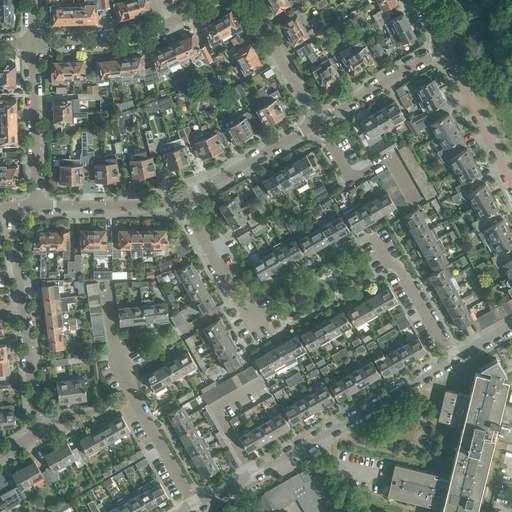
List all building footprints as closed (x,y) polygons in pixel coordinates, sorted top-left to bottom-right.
[(91,3),(85,3),(85,23),(86,23),(87,24),(91,24),(92,23),(97,23),(97,9),(99,9),(105,8),(104,0),(98,0),(91,1),(91,3)] [(123,18),(124,19),(128,18),(129,17),(124,0),(117,0),(113,1),(118,20),(123,18)] [(124,0),(129,17),(130,16),(131,17),(135,16),(136,15),(141,13),(136,0),(124,0)] [(136,0),(141,13),(143,14),(147,13),(147,12),(152,11),(149,0),(136,0)] [(273,0),(269,3),(269,5),(271,8),(272,8),(275,13),(283,8),(284,9),(294,3),(292,0),(273,0)] [(312,0),(309,0),(303,4),(298,7),(301,12),(315,4),(312,0)] [(319,9),(328,3),(325,0),(320,0),(315,3),(319,9)] [(397,2),(395,0),(377,0),(382,10),(373,14),(376,21),(378,20),(389,14),(390,14),(386,8),(397,2)] [(0,13),(13,13),(13,12),(13,8),(12,7),(12,2),(0,2),(0,13)] [(85,3),(73,4),(73,23),(78,23),(79,24),(83,24),(84,23),(85,23),(85,3)] [(49,5),(50,19),(50,24),(55,24),(56,25),(60,25),(61,24),(62,24),(62,4),(49,5)] [(73,4),(62,4),(62,24),(63,24),(63,25),(68,24),(69,23),(73,23),(73,4)] [(231,12),(224,16),(222,17),(232,33),(235,31),(237,34),(242,31),(240,28),(241,28),(231,12)] [(3,25),(8,25),(13,25),(13,20),(14,19),(13,15),(13,14),(13,13),(0,13),(0,26),(3,26),(3,25)] [(302,26),(296,14),(289,18),(290,20),(282,24),(285,29),(284,30),(286,33),(287,33),(288,34),(302,26)] [(396,32),(409,25),(404,14),(392,20),(389,14),(378,20),(376,21),(379,27),(385,24),(386,26),(391,23),(396,32)] [(352,16),(342,22),(344,27),(355,21),(352,16)] [(213,22),(212,22),(222,39),(232,33),(222,17),(218,19),(217,19),(213,21),(213,22)] [(222,39),(212,22),(211,23),(210,23),(207,25),(206,26),(202,28),(212,45),(222,39)] [(316,39),(322,35),(327,32),(330,30),(327,25),(311,35),(314,40),(316,39)] [(415,37),(409,25),(396,32),(402,43),(415,37)] [(309,37),(302,26),(288,34),(288,35),(288,37),(290,40),(291,40),(294,45),(302,40),(302,41),(309,37)] [(324,39),(327,44),(330,49),(335,46),(327,32),(322,35),(324,39)] [(182,40),(190,57),(201,52),(206,63),(212,61),(205,46),(199,49),(193,35),(189,37),(187,37),(184,38),(183,39),(182,40)] [(324,39),(322,35),(316,39),(324,52),(330,49),(327,44),(324,39)] [(349,46),(362,68),(372,62),(373,61),(369,55),(368,55),(366,52),(369,51),(362,39),(349,46)] [(180,62),(190,57),(182,40),(180,40),(177,41),(176,42),(172,44),(180,62)] [(371,46),(378,57),(383,54),(377,43),(371,46)] [(162,49),(169,66),(180,62),(172,44),(168,46),(166,46),(163,47),(162,49)] [(238,64),(255,54),(254,53),(255,52),(253,49),(251,48),(249,44),(238,50),(236,46),(224,52),(227,57),(232,54),(238,64)] [(300,58),(301,57),(312,51),(307,44),(296,50),(300,58)] [(342,58),(348,68),(352,74),(353,73),(354,74),(359,71),(360,69),(362,68),(349,46),(334,55),(337,61),(342,58)] [(153,81),(154,81),(162,80),(160,75),(165,73),(163,69),(169,66),(162,49),(161,49),(159,49),(156,51),(155,52),(151,54),(156,65),(151,66),(150,66),(153,81)] [(255,69),(261,66),(260,65),(261,64),(255,54),(238,64),(233,67),(236,72),(241,69),(244,74),(254,68),(255,69)] [(334,55),(320,64),(333,85),(335,84),(336,85),(340,83),(340,81),(341,80),(332,64),(337,61),(334,55)] [(131,57),(130,57),(133,77),(144,75),(145,83),(152,82),(153,81),(150,66),(149,67),(143,68),(142,56),(137,57),(136,56),(132,56),(131,57)] [(133,77),(130,57),(129,57),(125,57),(124,58),(119,59),(121,78),(133,77)] [(109,60),(108,60),(110,79),(117,79),(117,82),(122,81),(121,78),(119,59),(114,59),(113,59),(110,59),(109,60)] [(66,61),(61,62),(62,81),(74,80),(73,61),(72,61),(71,60),(67,60),(66,61)] [(73,61),(74,80),(85,80),(85,61),(80,61),(79,60),(74,60),(74,61),(73,61)] [(110,79),(108,60),(107,60),(106,60),(102,60),(101,61),(96,62),(98,75),(94,75),(94,81),(99,81),(110,79)] [(0,75),(14,75),(14,63),(13,63),(7,63),(7,64),(1,64),(1,63),(0,62),(0,75)] [(62,81),(61,62),(51,62),(52,81),(52,84),(58,84),(58,81),(62,81)] [(333,85),(320,64),(310,69),(314,75),(315,75),(321,85),(320,85),(323,90),(324,89),(324,90),(333,85)] [(260,73),(254,76),(259,87),(265,84),(260,73)] [(14,75),(0,75),(0,87),(15,87),(15,82),(16,81),(15,77),(15,76),(14,75)] [(229,90),(228,89),(229,89),(226,84),(223,86),(217,76),(210,80),(219,95),(229,90)] [(185,88),(189,86),(190,86),(187,78),(182,80),(185,88)] [(418,94),(421,99),(439,90),(433,79),(417,88),(420,94),(418,94)] [(240,84),(235,87),(241,97),(246,94),(240,84)] [(201,86),(199,87),(186,93),(188,97),(203,91),(201,86)] [(234,86),(229,89),(228,89),(229,90),(235,101),(241,97),(235,87),(234,86)] [(402,86),(396,90),(400,97),(406,93),(402,86)] [(259,93),(263,100),(274,120),(278,118),(280,118),(283,116),(283,115),(284,114),(280,107),(284,103),(285,103),(279,93),(278,93),(278,94),(272,97),(274,100),(271,102),(265,92),(265,90),(259,93)] [(412,118),(416,124),(429,116),(426,111),(445,101),(439,90),(421,99),(421,100),(417,102),(423,112),(416,116),(412,118)] [(1,94),(0,93),(0,111),(16,111),(16,110),(17,109),(16,105),(15,104),(15,99),(1,100),(1,94)] [(400,98),(406,107),(412,104),(406,94),(400,98)] [(54,112),(73,111),(72,99),(53,100),(54,105),(53,106),(53,110),(54,111),(54,112)] [(132,100),(124,102),(125,108),(134,106),(132,100)] [(274,120),(263,100),(258,103),(261,108),(256,111),(262,121),(261,121),(263,126),(264,125),(265,126),(265,125),(267,126),(270,124),(270,122),(274,120)] [(383,108),(394,125),(399,122),(398,120),(404,117),(395,101),(383,108)] [(146,111),(147,111),(153,109),(150,103),(144,105),(146,111)] [(373,114),(382,130),(388,127),(389,128),(394,125),(383,108),(373,114)] [(131,109),(125,111),(116,114),(119,134),(126,133),(123,117),(132,116),(131,109)] [(249,110),(234,119),(236,123),(235,123),(244,138),(248,135),(250,136),(253,134),(253,132),(254,132),(249,124),(255,120),(249,110)] [(0,122),(16,122),(16,118),(17,117),(17,113),(16,112),(16,111),(0,111),(0,122)] [(73,111),(54,112),(54,124),(55,124),(55,127),(62,126),(61,123),(73,123),(73,117),(87,117),(87,111),(73,111)] [(212,115),(219,128),(220,128),(220,129),(225,127),(218,112),(212,115)] [(431,116),(429,116),(416,124),(419,130),(429,124),(436,136),(456,125),(449,113),(434,122),(431,116)] [(382,130),(373,114),(362,121),(359,123),(364,130),(366,128),(371,137),(377,133),(378,135),(383,131),(382,130)] [(420,132),(419,130),(416,124),(412,118),(406,121),(414,136),(420,132)] [(0,134),(16,134),(16,133),(17,132),(17,128),(16,127),(16,122),(0,122),(0,134)] [(244,138),(235,123),(225,129),(234,143),(235,143),(236,144),(240,142),(240,140),(244,138)] [(200,126),(202,129),(212,153),(216,152),(217,153),(221,151),(222,149),(223,149),(222,148),(224,147),(222,143),(220,144),(219,140),(224,138),(220,129),(220,128),(219,128),(214,130),(216,133),(210,136),(208,130),(207,130),(205,124),(200,126)] [(439,157),(454,149),(452,144),(463,137),(456,125),(436,136),(443,148),(437,152),(439,157)] [(188,126),(183,129),(189,143),(189,145),(195,142),(201,158),(202,158),(203,158),(207,157),(207,155),(212,153),(202,129),(191,134),(188,126)] [(183,145),(189,143),(183,129),(179,131),(181,138),(170,142),(178,166),(183,165),(184,166),(188,164),(188,163),(189,163),(183,145)] [(149,155),(157,153),(154,138),(152,130),(145,131),(149,155)] [(0,152),(2,152),(2,146),(16,145),(16,141),(17,140),(17,135),(16,135),(16,134),(0,134),(0,152)] [(154,138),(157,153),(158,158),(163,157),(167,170),(168,169),(170,170),(173,169),(174,168),(178,166),(170,142),(159,145),(157,137),(154,138)] [(392,147),(389,141),(377,149),(380,154),(392,147)] [(398,149),(400,154),(411,148),(408,143),(398,149)] [(88,171),(88,148),(81,148),(81,153),(80,155),(80,161),(82,163),(82,165),(71,165),(71,182),(75,182),(76,183),(81,183),(82,182),(83,182),(83,171),(88,171)] [(89,160),(94,159),(94,164),(95,181),(96,181),(97,182),(101,182),(101,180),(107,180),(105,156),(94,157),(93,148),(88,148),(89,160)] [(140,152),(139,148),(134,149),(135,153),(128,154),(132,177),(133,177),(134,178),(138,177),(139,176),(144,175),(141,158),(140,152)] [(403,159),(414,153),(411,148),(400,154),(403,159)] [(457,154),(454,149),(439,157),(442,162),(448,159),(455,171),(474,160),(467,148),(457,154)] [(140,152),(141,158),(144,175),(148,174),(149,175),(153,175),(154,173),(155,173),(152,156),(147,157),(146,151),(140,152)] [(7,160),(7,158),(18,157),(18,152),(6,152),(6,160),(7,160)] [(104,154),(105,156),(107,180),(111,180),(112,181),(116,180),(117,179),(118,179),(117,162),(116,162),(115,153),(104,154)] [(403,159),(406,164),(417,158),(414,153),(403,159)] [(295,161),(305,179),(310,175),(309,173),(319,167),(313,158),(309,160),(306,155),(305,155),(305,156),(296,161),(295,161)] [(417,158),(406,164),(409,169),(420,163),(417,158)] [(455,187),(458,192),(472,184),(470,179),(481,173),(474,160),(455,171),(460,180),(461,183),(455,187)] [(305,179),(295,161),(294,162),(295,162),(285,168),(285,167),(284,168),(293,182),(297,189),(307,183),(305,179)] [(409,169),(412,174),(423,168),(420,163),(409,169)] [(6,165),(6,180),(6,185),(18,185),(18,184),(19,184),(19,177),(18,177),(18,165),(6,165)] [(71,182),(71,165),(59,165),(59,166),(55,166),(55,174),(59,174),(59,182),(60,182),(61,183),(65,183),(66,182),(71,182)] [(293,182),(284,168),(274,174),(273,174),(282,189),(293,182)] [(380,179),(390,173),(388,168),(377,174),(380,178),(380,179)] [(423,168),(412,174),(415,179),(425,173),(423,168)] [(393,178),(390,173),(380,179),(383,184),(389,180),(393,178)] [(415,179),(418,184),(428,178),(425,173),(415,179)] [(282,189),(273,174),(273,175),(263,180),(262,180),(265,185),(259,188),(266,198),(267,201),(278,194),(277,192),(282,189)] [(373,182),(380,178),(377,174),(370,178),(373,182)] [(393,178),(389,180),(383,184),(386,189),(396,183),(393,178)] [(428,178),(418,184),(421,189),(431,183),(428,178)] [(356,186),(358,190),(365,186),(363,182),(356,186)] [(314,195),(326,189),(322,183),(311,190),(314,195)] [(399,188),(396,183),(386,189),(387,192),(389,194),(399,188)] [(421,189),(424,194),(434,188),(431,183),(421,189)] [(468,199),(472,206),(492,195),(485,183),(475,189),(472,184),(458,192),(460,197),(462,196),(463,198),(467,199),(468,199)] [(266,198),(259,188),(254,191),(260,202),(266,198)] [(402,193),(399,188),(389,194),(392,199),(402,193)] [(434,188),(424,194),(427,199),(437,193),(434,188)] [(317,201),(329,194),(326,189),(314,195),(317,201)] [(387,192),(376,198),(385,213),(396,206),(394,204),(392,199),(389,194),(387,192)] [(334,197),(336,201),(343,197),(341,193),(334,197)] [(405,198),(402,193),(392,199),(394,204),(405,198)] [(473,222),(476,228),(490,219),(487,214),(499,208),(492,195),(472,206),(479,218),(473,222)] [(225,217),(226,217),(241,208),(237,202),(240,201),(237,196),(219,206),(220,206),(226,217),(225,217)] [(376,198),(366,204),(374,219),(385,213),(376,198)] [(408,203),(405,198),(394,204),(396,206),(397,209),(408,203)] [(435,198),(431,200),(435,207),(439,205),(435,198)] [(358,203),(353,206),(365,227),(376,221),(374,219),(366,204),(362,206),(361,204),(359,205),(358,203)] [(411,208),(408,203),(397,209),(400,214),(411,208)] [(301,211),(300,209),(297,204),(292,207),(296,213),(301,211)] [(365,227),(353,206),(342,212),(354,233),(365,227)] [(244,215),(241,208),(226,217),(226,218),(226,217),(232,228),(247,219),(251,226),(262,220),(255,210),(248,214),(247,213),(244,215)] [(419,212),(417,208),(403,216),(409,227),(423,219),(427,217),(426,215),(427,215),(424,211),(422,210),(419,212)] [(301,213),(302,215),(304,217),(311,213),(308,209),(301,213)] [(340,216),(330,222),(338,237),(349,230),(340,216)] [(493,224),(490,219),(476,228),(478,232),(484,230),(490,242),(510,231),(503,218),(493,224)] [(288,223),(290,227),(298,223),(295,219),(288,223)] [(415,238),(430,229),(423,219),(409,227),(415,238)] [(451,226),(447,219),(443,221),(447,228),(451,226)] [(258,225),(260,229),(267,225),(265,221),(258,225)] [(330,222),(319,228),(328,243),(338,237),(330,222)] [(260,229),(258,225),(251,229),(254,233),(260,229)] [(439,238),(433,227),(430,229),(415,238),(412,239),(416,246),(418,244),(420,248),(418,249),(418,250),(439,238)] [(319,228),(309,234),(317,249),(328,243),(319,228)] [(44,251),(46,251),(57,251),(57,248),(57,231),(52,231),(51,230),(47,229),(45,231),(44,231),(44,251)] [(57,231),(57,248),(63,248),(63,258),(68,258),(68,231),(65,231),(64,229),(61,229),(59,231),(57,231)] [(112,253),(112,242),(106,242),(106,240),(105,240),(105,230),(99,230),(98,229),(95,229),(94,230),(93,230),(93,248),(93,256),(106,256),(106,253),(112,253)] [(118,242),(112,242),(112,253),(112,258),(121,257),(121,248),(131,247),(131,230),(129,230),(128,229),(125,229),(124,230),(119,230),(119,240),(117,240),(118,242)] [(142,256),(142,230),(137,230),(136,229),(133,229),(131,230),(131,247),(131,256),(142,256)] [(147,230),(142,230),(142,256),(153,256),(153,247),(153,230),(151,229),(148,229),(147,230)] [(153,230),(153,247),(166,247),(166,239),(165,239),(165,230),(160,230),(159,229),(156,229),(155,230),(153,230)] [(457,237),(453,229),(449,232),(453,239),(457,237)] [(33,241),(33,252),(40,252),(40,257),(40,266),(46,266),(46,251),(44,251),(44,231),(38,231),(37,230),(35,230),(34,231),(33,231),(33,241)] [(80,248),(93,248),(93,230),(80,230),(80,248)] [(236,237),(239,242),(240,243),(250,237),(247,231),(236,237)] [(511,245),(511,234),(510,231),(490,242),(495,249),(492,251),(494,255),(491,257),(494,263),(508,254),(505,249),(511,245)] [(298,240),(306,255),(317,249),(309,234),(298,240)] [(439,238),(418,250),(422,256),(424,255),(427,259),(442,250),(445,248),(439,238)] [(294,240),(284,246),(292,261),(303,254),(294,240)] [(463,247),(459,240),(455,242),(459,249),(463,247)] [(292,261),(284,246),(273,252),(281,267),(292,261)] [(427,259),(433,269),(448,261),(442,250),(427,259)] [(273,252),(262,258),(271,273),(281,267),(273,252)] [(502,265),(508,277),(511,274),(511,258),(511,259),(508,254),(494,263),(496,268),(502,265)] [(463,255),(459,258),(463,265),(467,263),(463,255)] [(176,258),(158,264),(160,271),(178,264),(176,258)] [(271,273),(262,258),(252,264),(260,279),(271,273)] [(74,277),(74,276),(74,261),(67,261),(67,275),(63,275),(63,277),(74,277)] [(176,271),(182,282),(197,273),(191,262),(176,271)] [(434,286),(449,278),(453,276),(447,265),(443,267),(428,275),(434,286)] [(474,273),(470,266),(466,269),(469,276),(474,273)] [(112,278),(112,270),(93,270),(93,279),(112,278)] [(188,292),(203,284),(197,273),(182,282),(188,292)] [(155,276),(159,283),(164,281),(160,274),(155,276)] [(449,278),(434,286),(440,297),(455,288),(449,278)] [(47,285),(42,285),(43,293),(41,293),(42,298),(43,298),(43,299),(57,298),(59,297),(58,285),(62,285),(62,279),(46,279),(47,285)] [(84,293),(82,280),(73,281),(74,288),(77,287),(78,294),(84,293)] [(188,292),(194,303),(209,294),(203,284),(188,292)] [(382,291),(378,293),(387,307),(397,301),(387,284),(380,288),(382,291)] [(440,297),(446,307),(461,299),(455,288),(440,297)] [(170,302),(174,300),(170,293),(166,295),(170,302)] [(368,299),(376,313),(387,307),(378,293),(368,299)] [(209,294),(194,303),(200,313),(215,305),(209,294)] [(59,297),(57,298),(43,299),(44,301),(42,301),(43,306),(44,306),(45,313),(61,311),(59,297)] [(141,300),(142,305),(144,322),(156,321),(154,304),(153,299),(149,300),(149,299),(141,300)] [(368,299),(357,305),(366,319),(376,313),(368,299)] [(461,299),(446,307),(452,318),(467,309),(461,299)] [(487,303),(491,309),(495,307),(491,300),(487,303)] [(511,311),(506,301),(501,304),(507,314),(511,311)] [(166,302),(154,304),(156,321),(160,320),(160,323),(168,322),(166,302)] [(357,305),(357,304),(353,307),(352,304),(345,308),(354,326),(366,319),(357,305)] [(501,304),(496,307),(502,317),(507,314),(501,304)] [(142,305),(130,306),(132,323),(144,322),(142,305)] [(118,308),(120,325),(132,323),(130,306),(118,308)] [(491,309),(491,310),(497,320),(502,317),(496,307),(495,307),(491,309)] [(458,328),(471,321),(473,320),(467,309),(452,318),(458,328)] [(486,313),(492,323),(497,320),(491,310),(486,313)] [(47,325),(47,327),(60,326),(68,325),(76,324),(75,319),(62,320),(61,311),(45,313),(46,321),(44,321),(45,326),(47,325)] [(175,314),(181,324),(186,322),(180,311),(175,314)] [(343,311),(332,317),(340,332),(351,326),(343,311)] [(492,323),(486,313),(481,315),(487,326),(492,323)] [(181,324),(175,314),(170,317),(176,327),(181,324)] [(397,325),(407,319),(404,314),(394,319),(397,325)] [(481,315),(476,318),(482,329),(487,326),(481,315)] [(321,323),(330,338),(340,332),(332,317),(321,323)] [(473,320),(471,321),(477,332),(482,329),(476,318),(473,320)] [(400,330),(410,324),(407,319),(397,325),(400,330)] [(209,339),(224,331),(218,320),(203,328),(209,339)] [(321,323),(311,329),(319,344),(330,338),(321,323)] [(60,326),(47,327),(47,329),(45,329),(46,334),(48,334),(49,342),(50,350),(63,348),(60,326)] [(386,330),(383,326),(376,330),(379,334),(386,330)] [(300,335),(309,350),(319,344),(311,329),(300,335)] [(387,333),(389,337),(396,332),(394,329),(387,333)] [(215,350),(230,341),(224,331),(209,339),(215,350)] [(297,335),(286,341),(294,356),(305,350),(297,335)] [(190,336),(184,339),(190,350),(196,347),(190,336)] [(417,337),(407,343),(415,358),(426,352),(417,337)] [(230,341),(215,350),(221,360),(236,352),(230,341)] [(275,347),(284,362),(294,356),(286,341),(275,347)] [(366,345),(368,349),(375,345),(373,341),(366,345)] [(407,343),(396,349),(405,364),(415,358),(407,343)] [(0,359),(7,358),(6,352),(8,352),(7,345),(5,345),(5,344),(0,344),(0,359)] [(275,347),(265,353),(273,368),(284,362),(275,347)] [(340,355),(347,351),(345,347),(338,351),(340,355)] [(396,349),(386,355),(394,370),(405,364),(396,349)] [(188,351),(177,357),(185,372),(196,366),(188,351)] [(340,355),(338,351),(331,355),(333,359),(340,355)] [(340,355),(342,359),(349,355),(347,351),(340,355)] [(236,352),(221,360),(227,371),(242,363),(236,352)] [(254,359),(262,374),(273,368),(265,353),(264,352),(260,353),(260,352),(253,356),(254,359)] [(94,361),(93,355),(68,358),(68,364),(94,361)] [(375,361),(383,376),(394,370),(386,355),(375,361)] [(177,357),(167,363),(175,378),(185,372),(177,357)] [(7,358),(0,359),(0,373),(8,373),(7,358)] [(68,364),(68,358),(51,360),(52,366),(68,364)] [(479,511),(486,485),(482,484),(493,438),(490,437),(491,432),(498,434),(497,438),(511,441),(511,405),(502,403),(507,380),(502,378),(503,374),(506,375),(496,358),(479,368),(490,371),(489,375),(476,372),(470,395),(469,395),(445,389),(438,419),(461,425),(462,426),(450,477),(449,477),(449,480),(434,476),(435,473),(394,463),(391,478),(396,479),(395,482),(390,481),(387,495),(427,505),(427,502),(442,506),(442,509),(441,511),(479,511)] [(371,361),(361,367),(369,382),(380,376),(371,361)] [(167,363),(156,369),(164,384),(175,378),(167,363)] [(251,365),(246,368),(252,378),(257,376),(251,365)] [(361,367),(350,373),(359,388),(369,382),(361,367)] [(246,368),(241,371),(247,381),(252,378),(246,368)] [(164,384),(156,369),(145,375),(154,390),(164,384)] [(316,369),(309,373),(311,377),(318,373),(316,369)] [(241,371),(236,374),(242,384),(247,381),(241,371)] [(350,373),(340,379),(348,394),(359,388),(350,373)] [(236,374),(231,376),(237,387),(242,384),(236,374)] [(294,379),(292,375),(284,379),(287,383),(294,379)] [(231,376),(226,379),(232,390),(237,387),(231,376)] [(84,378),(70,379),(73,401),(87,400),(84,378)] [(0,380),(0,388),(10,387),(9,379),(0,380)] [(73,401),(70,379),(56,381),(59,403),(73,401)] [(226,379),(221,382),(227,393),(232,390),(226,379)] [(329,385),(337,400),(348,394),(340,379),(329,385)] [(216,385),(222,396),(227,393),(221,382),(216,385)] [(270,386),(272,390),(279,386),(276,382),(270,386)] [(216,385),(211,388),(217,399),(222,396),(216,385)] [(325,385),(314,391),(323,406),(334,400),(325,385)] [(209,389),(206,391),(212,401),(217,399),(211,388),(209,389)] [(191,391),(184,395),(187,399),(194,395),(191,391)] [(203,393),(201,394),(207,404),(212,401),(206,391),(203,393)] [(314,391),(304,397),(312,412),(323,406),(314,391)] [(271,396),(265,400),(267,404),(274,400),(271,396)] [(304,397),(294,403),(302,418),(312,412),(304,397)] [(162,406),(165,411),(176,405),(173,400),(162,406)] [(283,409),(291,424),(302,418),(294,403),(283,409)] [(0,415),(2,427),(15,426),(12,404),(0,405),(0,415)] [(250,408),(253,412),(259,408),(257,404),(250,408)] [(182,405),(167,413),(173,424),(188,416),(182,405)] [(281,413),(271,419),(279,433),(290,427),(281,413)] [(121,415),(110,422),(119,436),(130,430),(121,415)] [(188,416),(173,424),(179,435),(194,426),(188,416)] [(229,420),(232,424),(238,420),(236,416),(229,420)] [(211,417),(206,419),(210,426),(215,424),(211,417)] [(271,419),(260,425),(268,440),(279,433),(271,419)] [(119,436),(110,422),(107,424),(106,422),(99,426),(109,442),(110,446),(114,444),(112,440),(119,436)] [(260,425),(249,431),(258,446),(268,440),(260,425)] [(104,445),(109,442),(99,426),(93,430),(94,431),(90,433),(98,448),(100,450),(102,450),(104,449),(105,447),(104,445)] [(194,426),(179,435),(185,445),(200,437),(194,426)] [(218,440),(223,438),(219,431),(214,433),(218,440)] [(238,437),(247,452),(258,446),(249,431),(238,437)] [(77,449),(84,461),(90,458),(87,454),(98,448),(90,433),(86,436),(85,434),(78,438),(83,446),(77,449)] [(202,435),(200,437),(185,445),(191,456),(206,447),(209,446),(202,435)] [(223,438),(218,440),(222,447),(226,445),(223,438)] [(55,447),(65,464),(76,458),(80,465),(85,463),(84,461),(77,449),(75,445),(70,448),(67,442),(66,441),(65,441),(66,442),(56,448),(55,447)] [(45,468),(46,470),(52,481),(59,478),(60,474),(57,468),(65,464),(55,447),(54,447),(55,449),(44,455),(50,466),(45,468)] [(206,447),(191,456),(197,466),(212,457),(206,447)] [(235,459),(229,449),(223,452),(229,462),(235,459)] [(144,455),(141,450),(130,456),(133,461),(144,455)] [(148,463),(145,457),(135,463),(138,469),(148,463)] [(212,457),(197,466),(203,477),(218,468),(212,457)] [(127,459),(120,463),(123,467),(130,463),(127,459)] [(23,467),(32,483),(43,477),(47,484),(52,481),(46,470),(41,473),(34,461),(33,461),(23,467),(23,466),(23,467)] [(123,467),(120,463),(113,467),(116,471),(123,467)] [(131,466),(124,470),(126,474),(133,470),(131,466)] [(19,485),(13,488),(17,494),(20,500),(26,497),(21,489),(32,483),(23,467),(13,473),(12,473),(19,485)] [(105,477),(112,473),(110,469),(102,473),(105,477)] [(305,482),(311,479),(305,469),(299,473),(305,482)] [(121,472),(114,475),(116,480),(123,476),(121,472)] [(305,482),(299,473),(294,476),(299,485),(301,484),(305,482)] [(299,485),(294,476),(289,478),(294,488),(299,485)] [(110,477),(103,481),(106,485),(113,482),(110,477)] [(294,488),(289,478),(284,481),(289,491),(294,488)] [(313,484),(311,480),(311,479),(305,482),(301,484),(304,489),(313,484)] [(264,493),(274,511),(297,499),(297,500),(307,494),(304,489),(301,484),(299,485),(294,488),(289,491),(284,481),(264,493)] [(159,482),(149,488),(157,503),(158,506),(165,502),(164,499),(168,497),(159,482)] [(307,494),(316,489),(313,484),(304,489),(307,494)] [(0,496),(4,502),(17,494),(13,488),(0,496)] [(149,488),(138,494),(147,509),(157,503),(149,488)] [(310,500),(319,494),(316,489),(307,494),(310,500)] [(0,503),(0,507),(1,510),(0,510),(0,511),(5,511),(4,509),(20,500),(17,494),(4,502),(0,503)] [(138,494),(128,500),(134,511),(141,511),(147,509),(138,494)] [(307,494),(297,500),(300,505),(310,500),(307,494)] [(313,505),(322,499),(319,494),(310,500),(313,505)] [(316,510),(325,505),(322,499),(313,505),(316,510)] [(60,506),(62,511),(73,504),(70,500),(60,506)] [(99,511),(95,505),(92,500),(87,503),(91,511),(99,511)] [(134,511),(128,500),(118,506),(121,511),(134,511)] [(310,500),(300,505),(303,510),(313,505),(310,500)] [(95,505),(99,511),(106,511),(100,502),(95,505)]
